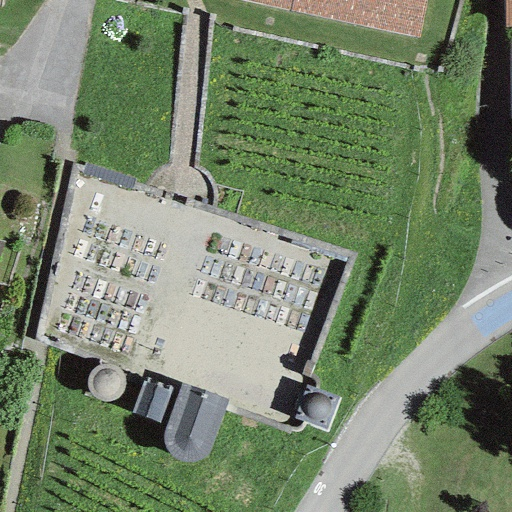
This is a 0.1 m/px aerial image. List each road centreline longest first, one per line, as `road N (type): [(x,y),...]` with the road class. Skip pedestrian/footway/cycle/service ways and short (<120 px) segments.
road 1 (residential): [(497,0),(504,307)]
road 2 (residential): [(504,307),(440,351),(396,395),(318,511)]
